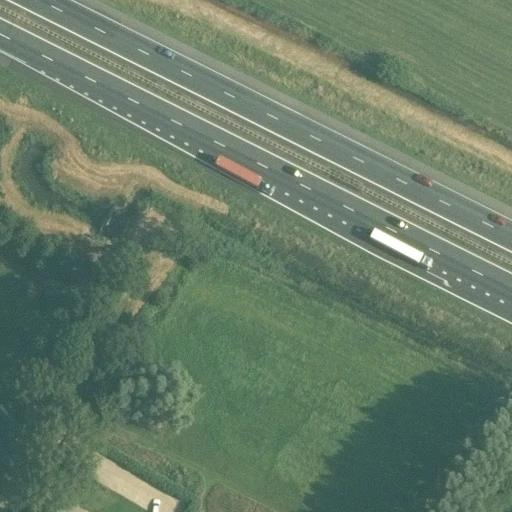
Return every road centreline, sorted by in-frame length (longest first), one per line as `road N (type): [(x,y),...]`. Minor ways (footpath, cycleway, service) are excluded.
road 1 (motorway): [(0,35),(511,292)]
road 2 (motorway): [(511,238),(32,0)]
